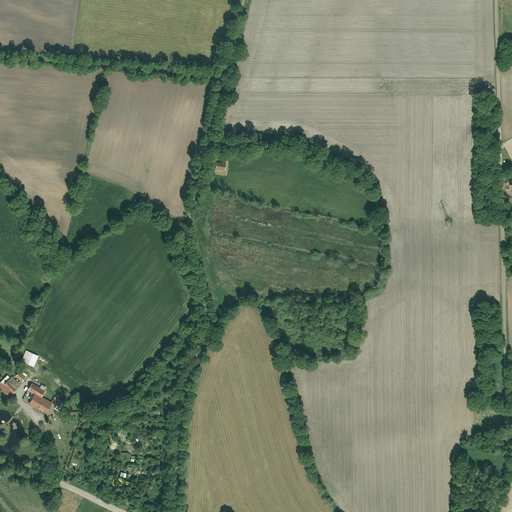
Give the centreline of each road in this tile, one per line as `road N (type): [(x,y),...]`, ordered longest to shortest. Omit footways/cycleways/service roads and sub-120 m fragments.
road 1 (track): [(244,0),(191,209),(189,240),(209,316),(182,405),(188,511)]
road 2 (unclassified): [(492,511),(507,478),(508,422),(500,0)]
road 3 (unclassified): [(120,511),(57,482),(0,475)]
